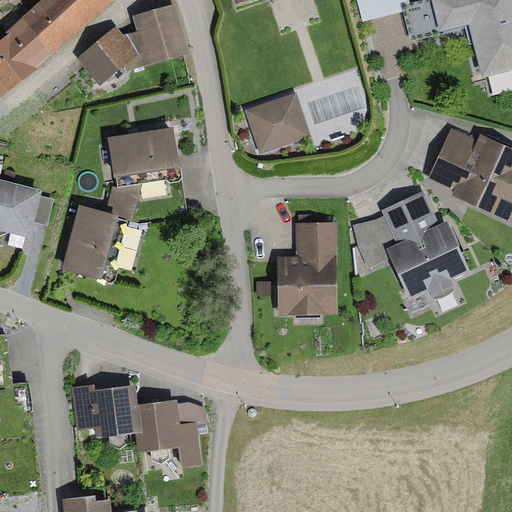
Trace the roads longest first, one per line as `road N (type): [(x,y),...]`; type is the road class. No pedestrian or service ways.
road 1 (residential): [(248,387),(209,60),(190,0)]
road 2 (residential): [(511,347),(466,373),(328,399),(248,387)]
road 3 (residential): [(248,387),(53,322)]
road 4 (residential): [(56,511),(53,322)]
